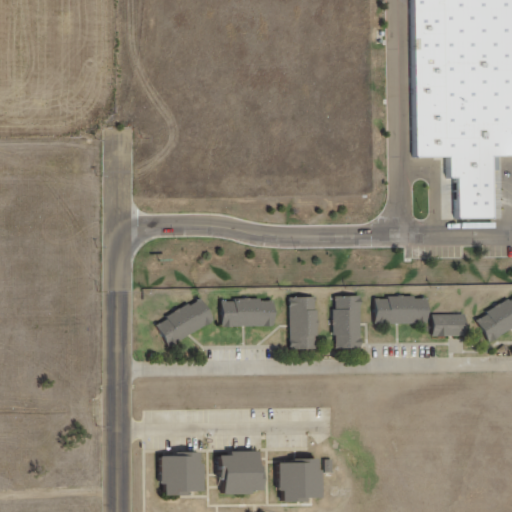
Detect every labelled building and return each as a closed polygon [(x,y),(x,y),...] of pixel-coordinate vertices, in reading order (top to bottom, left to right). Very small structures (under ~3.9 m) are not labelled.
[(511,0),(409,0),(412,156),(444,155),(445,177),(453,177),(454,217),(487,217),(486,155),(511,154),(511,0)] [(391,299),(391,303),(379,303),(379,325),(430,325),(430,303),(419,303),(419,299),(391,299)] [(340,300),(340,313),(337,313),(337,339),(341,339),(341,352),(364,352),(364,300),(340,300)] [(295,301),(295,353),(323,353),(322,314),(319,314),(319,301),(295,301)] [(238,302),(238,304),(224,305),(224,329),(277,328),(277,305),(264,305),(264,302),(238,302)] [(511,302),(490,315),(492,317),(479,325),(492,346),(511,333),(511,302)] [(169,320),(170,322),(158,329),(170,349),(215,322),(204,303),(194,309),(192,306),(169,320)] [(435,318),(436,339),(469,338),(469,317),(435,318)] [(231,455),(231,459),(219,459),(219,486),(224,486),(224,497),(256,497),(256,494),(262,494),(262,470),(259,470),(259,454),(231,455)] [(175,455),(175,460),(161,460),(161,486),(165,486),(165,499),(187,499),(187,495),(203,494),(203,455),(175,455)] [(290,461),(290,467),(278,467),(279,494),(282,494),(282,506),(305,505),(304,501),(320,501),(320,461),(290,461)]
